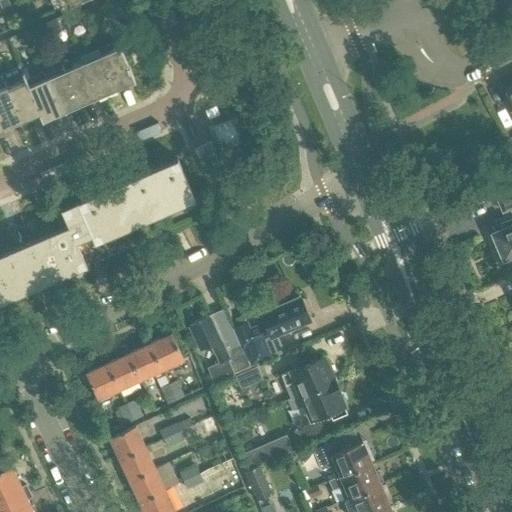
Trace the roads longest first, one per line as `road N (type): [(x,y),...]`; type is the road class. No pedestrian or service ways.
road 1 (residential): [(21,365),(364,176)]
road 2 (tertiary): [(501,511),(364,176)]
road 3 (residential): [(0,181),(155,112),(179,89)]
road 4 (residential): [(89,511),(21,365)]
road 5 (residential): [(410,13),(427,56),(443,70),(463,75),(511,51)]
road 6 (tertiary): [(364,176),(310,47)]
